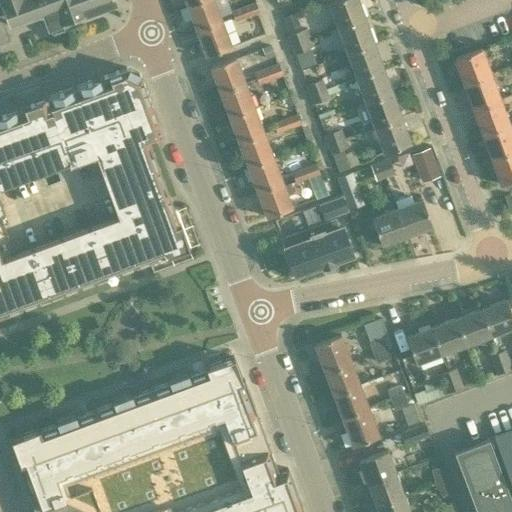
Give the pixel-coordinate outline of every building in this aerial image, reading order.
[(0,0),(0,3),(8,25),(41,12),(48,10),(51,18),(59,15),(99,0),(0,0)] [(212,0),(201,0),(186,6),(195,31),(220,21),(212,0)] [(333,0),(328,2),(338,27),(363,18),(356,0),(333,0)] [(255,2),(243,6),(246,15),(258,11),(255,2)] [(243,6),(231,11),(234,20),(246,15),(243,6)] [(295,12),(283,16),(288,29),(300,25),(295,12)] [(338,27),(347,51),(372,42),(363,18),(338,27)] [(229,47),(220,21),(195,31),(204,56),(229,47)] [(292,43),(308,37),(304,28),(288,34),(292,43)] [(308,37),(292,43),(295,53),(311,46),(308,37)] [(347,51),(356,76),(381,67),(372,42),(347,51)] [(270,45),(261,48),(265,59),(274,56),(270,45)] [(453,57),(463,83),(488,73),(479,48),(453,57)] [(219,93),(243,83),(234,58),(209,67),(219,93)] [(279,65),(267,69),(270,79),(282,74),(279,65)] [(0,316),(188,247),(149,141),(163,136),(139,70),(128,66),(0,112),(0,316)] [(356,76),(365,101),(390,91),(381,67),(356,76)] [(267,69),(255,74),(256,79),(258,83),(270,79),(267,69)] [(488,73),(463,83),(472,108),(498,98),(488,73)] [(307,83),(310,93),(324,88),(320,78),(307,83)] [(228,118),(253,108),(243,83),(219,93),(228,118)] [(324,88),(310,93),(314,102),(327,97),(324,88)] [(390,91),(365,101),(374,126),(399,116),(390,91)] [(498,98),(472,108),(481,133),(507,123),(498,98)] [(228,118),(237,143),(262,134),(253,108),(228,118)] [(297,115),(285,120),(289,129),(301,124),(297,115)] [(409,142),(399,116),(374,126),(384,151),(409,142)] [(285,120),(273,124),(275,129),(277,133),(289,129),(285,120)] [(511,136),(507,123),(481,133),(491,158),(511,149),(511,136)] [(328,143),(342,138),(338,128),(325,133),(328,143)] [(237,143),(246,167),(271,158),(262,134),(237,143)] [(346,147),(342,138),(328,143),(332,152),(346,147)] [(411,154),(421,182),(439,176),(429,147),(411,154)] [(511,149),(491,158),(500,183),(511,178),(511,149)] [(246,167),(256,192),(280,182),(271,158),(246,167)] [(389,159),(379,163),(383,175),(393,171),(389,159)] [(383,175),(379,163),(370,166),(375,178),(383,175)] [(315,164),(303,169),(307,178),(308,178),(319,173),(315,164)] [(303,169),(291,173),(293,178),(295,182),(307,178),(303,169)] [(361,197),(352,171),(336,177),(345,202),(361,197)] [(319,173),(308,178),(315,199),(327,194),(319,173)] [(280,182),(256,192),(265,217),(289,208),(285,196),(293,193),(290,183),(281,186),(280,182)] [(325,218),(347,210),(342,196),(320,205),(325,218)] [(396,208),(405,234),(430,225),(421,199),(396,208)] [(379,244),(405,234),(396,208),(370,218),(379,244)] [(325,266),(331,264),(331,263),(333,262),(333,260),(336,259),(337,263),(351,258),(350,254),(351,253),(341,226),(337,227),(334,219),(282,238),(285,246),(285,247),(295,274),(322,264),(322,266),(325,265),(325,266)] [(511,317),(505,300),(480,309),(489,335),(511,326),(511,317)] [(489,335),(480,309),(455,318),(465,344),(489,335)] [(465,344),(455,318),(430,327),(440,353),(465,344)] [(440,353),(430,327),(405,337),(415,362),(440,353)] [(313,345),(323,370),(350,361),(340,335),(313,345)] [(373,352),(386,348),(381,339),(369,342),(373,352)] [(386,348),(373,352),(376,360),(388,356),(386,348)] [(504,349),(497,352),(504,371),(511,368),(504,349)] [(504,371),(497,352),(489,356),(496,374),(504,371)] [(39,427),(10,438),(18,461),(16,462),(34,509),(34,511),(303,511),(288,468),(278,472),(244,379),(242,379),(234,356),(205,367),(206,369),(194,373),(189,375),(187,370),(167,377),(169,382),(138,393),(132,395),(131,391),(130,391),(111,398),(113,403),(81,414),(76,416),(74,411),(55,419),(56,423),(39,429),(39,427)] [(323,370),(332,395),(359,386),(350,361),(323,370)] [(455,368),(447,371),(454,389),(462,386),(455,368)] [(454,389),(447,371),(439,374),(447,392),(454,389)] [(399,384),(387,389),(389,399),(404,394),(399,384)] [(332,395),(342,420),(368,410),(359,386),(332,395)] [(404,394),(389,399),(395,410),(401,408),(407,405),(404,394)] [(407,405),(401,408),(407,425),(419,421),(415,409),(413,403),(407,405)] [(368,410),(342,420),(351,446),(378,436),(368,410)] [(423,425),(401,434),(405,443),(405,444),(427,435),(423,425)] [(511,511),(511,429),(454,452),(476,511),(511,511)] [(395,473),(387,450),(357,462),(366,484),(395,473)] [(431,469),(434,483),(445,479),(441,469),(431,469)] [(395,473),(366,484),(374,507),(404,495),(395,473)] [(445,479),(434,483),(441,496),(449,492),(445,479)] [(410,511),(404,495),(374,507),(376,511),(410,511)] [(453,502),(439,508),(440,511),(458,511),(454,502),(453,502)]
